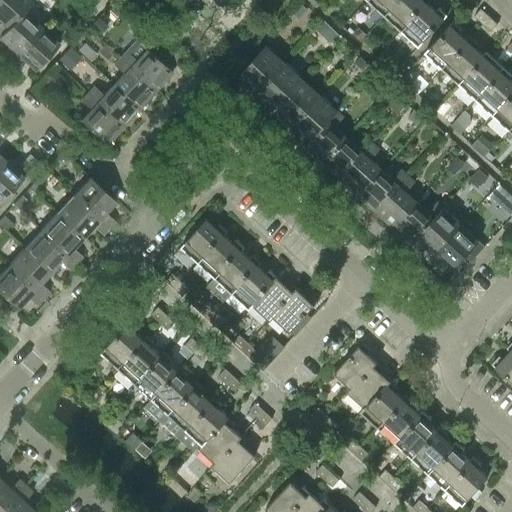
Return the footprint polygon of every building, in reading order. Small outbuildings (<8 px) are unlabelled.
[(30,0),(0,0),(0,20),(0,34),(22,10),(23,10),(32,1),(30,0)] [(220,0),(193,0),(215,18),(227,5),(220,0)] [(369,0),(385,14),(397,0),(369,0)] [(397,0),(385,14),(402,30),(426,2),(428,3),(430,0),(397,0)] [(435,10),(428,3),(426,2),(402,30),(419,45),(447,15),(439,7),(435,10)] [(481,8),(474,16),(481,22),(488,15),(481,8)] [(22,10),(0,34),(0,37),(9,46),(1,55),(7,62),(40,26),(23,10),(22,10)] [(488,15),(481,22),(491,31),(497,24),(488,15)] [(322,20),(314,28),(322,36),(330,27),(322,20)] [(425,51),(442,67),(467,40),(466,39),(458,31),(462,28),(453,20),(425,51)] [(40,26),(7,62),(14,68),(23,59),(34,69),(58,43),(40,26)] [(469,35),(466,39),(467,40),(442,67),(459,82),(484,55),(483,54),(475,47),(478,43),(469,35)] [(77,50),(90,61),(96,53),(84,42),(77,50)] [(244,91),(251,97),(284,61),(266,45),(242,71),(253,81),(244,91)] [(126,50),(119,57),(155,90),(172,72),(145,48),(135,59),(126,50)] [(486,50),(483,54),(484,55),(459,82),(476,98),(501,70),(499,69),(503,66),(495,59),(486,50)] [(155,90),(119,57),(113,64),(122,73),(113,84),(139,108),(155,90)] [(284,61),(251,97),(258,104),(267,94),(278,104),(302,78),(284,61)] [(503,66),(499,69),(501,70),(476,98),(492,113),(511,91),(511,80),(509,78),(511,74),(503,66)] [(302,78),(278,104),(288,114),(280,123),(287,130),(319,94),(302,78)] [(139,108),(113,84),(103,94),(93,86),(87,93),(123,125),(139,108)] [(390,88),(381,97),(399,113),(407,104),(390,88)] [(511,91),(492,113),(509,129),(511,125),(511,91)] [(123,125),(87,93),(81,100),(90,108),(80,119),(106,144),(123,125)] [(319,94),(287,130),(293,136),(302,127),(312,136),(313,137),(337,110),(319,94)] [(337,110),(313,137),(312,136),(304,146),(322,162),(346,136),(335,126),(344,116),(337,110)] [(414,110),(408,116),(417,124),(423,118),(414,110)] [(346,136),(322,162),(340,178),(372,143),(365,136),(357,146),(346,136)] [(481,136),(472,146),(485,157),(493,147),(481,136)] [(372,143),(340,178),(357,195),(381,168),(371,158),(379,149),(372,143)] [(4,159),(0,163),(0,199),(31,167),(23,160),(15,169),(4,159)] [(381,168),(357,195),(375,211),(408,175),(401,169),(392,178),(381,168)] [(45,169),(28,186),(33,191),(50,173),(45,169)] [(479,169),(471,178),(479,186),(487,177),(479,169)] [(408,175),(375,211),(393,227),(417,201),(406,191),(415,181),(408,175)] [(89,176),(72,194),(108,227),(114,220),(105,212),(115,200),(89,176)] [(500,183),(489,195),(501,206),(511,194),(500,183)] [(108,227),(72,194),(56,212),(82,236),(92,225),(102,234),(108,227)] [(417,201),(393,227),(411,244),(419,234),(443,207),(436,201),(427,211),(417,201)] [(443,207),(419,234),(430,244),(421,253),(428,259),(461,224),(443,207)] [(82,236),(56,212),(40,230),(75,262),(82,256),(72,247),(82,236)] [(182,245),(199,261),(224,234),(225,235),(228,231),(219,223),(216,226),(207,218),(182,245)] [(461,224),(428,259),(435,266),(443,256),(455,267),(468,252),(474,258),(485,246),(461,224)] [(75,262),(40,230),(23,247),(50,271),(60,261),(69,269),(75,262)] [(224,234),(199,261),(216,276),(241,249),(242,250),(245,246),(236,238),(233,242),(225,235),(224,234)] [(50,271),(23,247),(7,265),(43,298),(49,291),(40,282),(50,271)] [(241,249),(216,276),(232,292),(257,264),(258,265),(262,262),(253,254),(249,257),(242,250),(241,249)] [(257,264),(232,292),(250,308),(253,305),(252,304),(277,276),(269,269),(266,272),(258,265),(257,264)] [(43,298),(7,265),(0,272),(0,291),(17,307),(27,296),(36,305),(43,298)] [(172,273),(165,280),(174,288),(180,281),(172,273)] [(286,284),(277,276),(252,304),(253,305),(270,320),(273,316),(272,315),(297,288),(289,281),(286,284)] [(180,281),(174,288),(182,296),(189,288),(180,281)] [(306,296),(297,288),(272,315),(273,316),(289,331),(318,301),(309,293),(306,296)] [(206,304),(199,311),(207,319),(214,311),(206,304)] [(158,306),(151,314),(158,320),(165,313),(158,306)] [(223,319),(214,311),(207,319),(216,327),(223,319)] [(175,322),(165,313),(158,320),(168,329),(175,322)] [(101,350),(118,366),(143,339),(142,338),(134,331),(138,327),(129,320),(101,350)] [(145,334),(142,338),(143,339),(118,366),(135,382),(160,354),(159,353),(151,346),(155,343),(145,334)] [(239,335),(232,342),(242,351),(249,343),(239,335)] [(191,337),(184,345),(192,351),(199,344),(191,337)] [(334,372),(350,387),(351,388),(376,361),(367,352),(370,349),(362,341),(334,372)] [(256,350),(249,343),(242,351),(249,357),(256,350)] [(208,353),(199,344),(192,351),(201,360),(208,353)] [(511,381),(511,349),(510,350),(503,358),(499,355),(492,363),(511,381)] [(162,350),(159,353),(160,354),(135,382),(152,397),(177,370),(176,369),(168,362),(171,358),(162,350)] [(376,361),(351,388),(350,387),(347,390),(363,406),(365,407),(390,380),(381,371),(384,368),(376,361)] [(177,370),(152,397),(169,413),(194,385),(193,384),(185,377),(188,374),(179,365),(176,369),(177,370)] [(225,368),(218,375),(225,382),(232,375),(225,368)] [(242,383),(232,375),(225,382),(235,391),(242,383)] [(365,407),(363,406),(360,409),(378,426),(403,398),(402,397),(394,390),(398,387),(390,380),(365,407)] [(194,385),(169,413),(185,428),(210,401),(209,400),(202,393),(205,389),(196,381),(193,384),(194,385)] [(405,394),(402,397),(403,398),(378,426),(395,441),(420,414),(419,413),(411,406),(414,402),(405,394)] [(210,401),(185,428),(201,442),(202,443),(226,415),(218,408),(222,404),(213,396),(209,400),(210,401)] [(255,403),(248,410),(256,417),(263,410),(255,403)] [(318,407),(311,414),(318,421),(325,414),(318,407)] [(422,409),(419,413),(420,414),(395,441),(412,457),(437,429),(436,428),(428,421),(431,418),(422,409)] [(263,410),(256,417),(265,425),(272,418),(263,410)] [(325,414),(318,421),(328,430),(335,423),(325,414)] [(226,415),(202,443),(201,442),(198,446),(215,461),(215,462),(240,434),(232,427),(235,423),(226,415)] [(439,425),(436,428),(437,429),(412,457),(428,472),(454,445),(452,444),(445,437),(448,433),(439,425)] [(240,434),(215,462),(215,461),(211,465),(230,482),(255,455),(245,446),(249,442),(240,434)] [(345,445),(353,453),(360,445),(351,438),(345,445)] [(456,440),(452,444),(454,445),(428,472),(445,487),(470,460),(469,459),(462,452),(465,449),(456,440)] [(360,445),(353,453),(361,461),(368,453),(360,445)] [(472,456),(469,459),(470,460),(445,487),(463,503),(488,476),(478,468),(482,464),(472,456)] [(322,464),(315,472),(324,479),(330,472),(322,464)] [(385,469),(378,476),(387,484),(393,476),(385,469)] [(330,472),(324,479),(332,487),(339,479),(330,472)] [(402,484),(393,476),(387,484),(395,492),(402,484)] [(9,488),(0,479),(0,511),(25,485),(18,478),(9,488)] [(269,511),(293,511),(311,493),(303,486),(300,489),(290,481),(265,508),(269,511)] [(0,511),(32,511),(34,510),(23,500),(32,491),(25,485),(0,511)] [(369,500),(359,491),(352,499),(362,507),(369,500)] [(320,501),(311,493),(293,511),(324,511),(331,505),(323,497),(320,501)] [(369,500),(362,507),(366,511),(370,511),(376,507),(369,500)] [(419,500),(412,507),(417,511),(422,511),(427,507),(419,500)]
